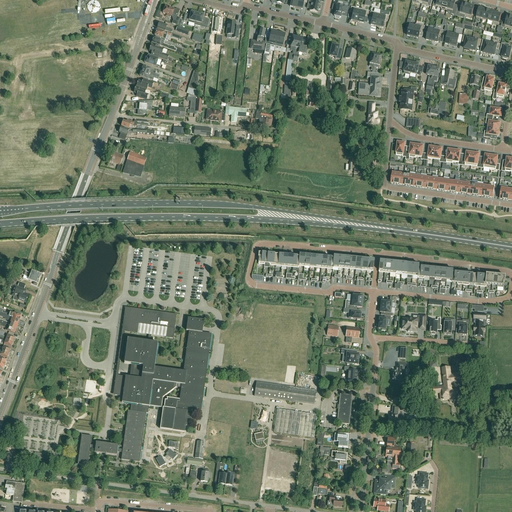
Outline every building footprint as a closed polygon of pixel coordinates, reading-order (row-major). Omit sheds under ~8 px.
[(297,0),(296,8),(302,10),(304,3),(306,4),(307,0),(297,0)] [(308,0),(308,4),(311,4),(310,11),(317,13),(318,9),(320,10),(321,6),(319,5),(320,1),(316,0),(308,0)] [(443,0),(441,8),(447,10),(450,0),(449,0),(443,0)] [(450,0),(447,10),(448,9),(453,10),(452,13),(455,14),(457,8),(454,7),(455,2),(455,1),(450,0)] [(343,6),(344,2),(338,1),(336,10),(335,10),(334,15),(335,15),(334,16),(335,16),(335,17),(340,18),(340,17),(341,18),(342,13),(347,14),(349,7),(343,6)] [(465,17),(466,15),(468,5),(463,4),(461,9),(458,8),(457,14),(460,15),(460,14),(465,16),(465,17)] [(474,7),(468,5),(466,15),(471,16),(474,7)] [(163,13),(172,16),(172,14),(178,16),(180,10),(176,9),(172,8),(171,9),(165,6),(163,13)] [(351,21),(357,22),(360,9),(351,7),(350,13),(353,14),(351,21)] [(482,20),(485,10),(479,8),(476,18),(482,20)] [(360,9),(357,22),(363,23),(365,17),(368,18),(369,11),(360,9)] [(482,19),(488,20),(490,12),(490,11),(485,10),(482,20),(482,19)] [(189,19),(184,18),(183,21),(195,24),(194,25),(197,14),(196,13),(197,13),(192,11),(192,12),(191,12),(190,15),(189,19)] [(370,25),(377,27),(380,15),(380,14),(371,12),(369,18),(372,19),(370,25)] [(199,14),(197,14),(194,25),(207,29),(208,26),(205,25),(206,22),(202,21),(203,19),(204,15),(203,15),(203,14),(199,13),(199,14)] [(496,13),(492,24),(498,26),(501,15),(496,13)] [(385,16),(380,15),(377,27),(383,28),(384,22),(387,22),(389,16),(385,15),(385,16)] [(504,28),(510,30),(511,21),(511,17),(508,16),(508,17),(507,16),(506,22),(503,21),(501,27),(504,28)] [(175,21),(172,20),(171,24),(177,26),(180,18),(176,17),(175,21)] [(217,33),(216,39),(216,45),(222,46),(223,30),(220,30),(221,24),(221,20),(214,19),(213,33),(217,33)] [(407,22),(406,28),(409,29),(408,34),(407,36),(413,37),(416,24),(415,27),(410,25),(410,23),(407,22)] [(157,28),(165,31),(170,33),(171,30),(166,28),(167,26),(159,23),(157,28)] [(227,35),(232,35),(232,38),(238,39),(239,27),(235,27),(236,24),(228,23),(227,35)] [(416,24),(413,37),(419,38),(419,37),(420,32),(423,33),(425,26),(416,24)] [(188,35),(189,32),(177,27),(176,31),(188,35)] [(432,41),(435,29),(434,30),(429,28),(429,30),(425,29),(425,33),(428,34),(426,40),(432,41)] [(265,31),(260,29),(258,37),(261,38),(259,42),(251,41),(251,49),(264,50),(264,43),(263,43),(265,31)] [(435,29),(432,41),(438,43),(439,36),(442,37),(444,31),(435,29)] [(173,34),(170,33),(165,31),(164,32),(157,30),(155,35),(155,36),(165,40),(167,35),(179,40),(180,37),(173,34)] [(445,44),(451,45),(454,34),(448,32),(445,31),(442,43),(445,43),(445,44)] [(265,40),(265,44),(275,47),(278,33),(271,32),(270,39),(266,38),(265,40)] [(278,33),(275,47),(282,48),(285,35),(278,33)] [(459,35),(454,34),(451,45),(457,46),(458,43),(458,41),(461,42),(463,36),(459,35)] [(152,41),(152,43),(167,49),(175,52),(176,49),(174,49),(175,48),(171,46),(170,46),(164,44),(165,40),(155,36),(155,38),(153,38),(153,39),(153,38),(152,41)] [(290,46),(291,47),(290,51),(293,51),(292,54),(289,54),(288,59),(293,60),(294,53),(295,48),(297,38),(292,36),(290,46)] [(464,49),(470,50),(472,38),(467,37),(464,36),(462,42),(465,43),(464,49)] [(293,60),(297,61),(299,53),(302,54),(302,55),(305,57),(308,55),(307,52),(306,51),(307,47),(301,46),(302,39),(297,38),(295,48),(294,53),(293,60)] [(473,38),(472,38),(470,50),(476,51),(477,46),(480,46),(481,40),(478,39),(478,41),(472,40),(473,38)] [(483,53),(489,54),(491,44),(485,43),(486,41),(483,40),(481,47),(484,47),(483,53)] [(505,44),(502,43),(500,50),(504,50),(502,55),(502,57),(503,58),(506,59),(507,58),(509,59),(511,48),(505,47),(505,44)] [(491,44),(489,54),(494,56),(496,50),(499,51),(500,44),(497,44),(497,45),(491,44)] [(149,51),(152,52),(151,56),(167,61),(171,62),(172,60),(168,58),(168,57),(162,55),(164,49),(163,49),(151,45),(149,51)] [(338,51),(338,49),(339,47),(338,46),(339,46),(335,45),(335,46),(332,45),(331,48),(330,48),(329,52),(330,52),(330,56),(335,57),(335,59),(340,60),(342,52),(339,52),(338,51)] [(345,58),(353,60),(356,51),(347,49),(345,58)] [(372,71),(372,73),(375,73),(376,68),(379,68),(382,56),(377,55),(373,71),(372,71)] [(144,62),(145,63),(155,67),(156,65),(159,66),(161,61),(158,60),(158,59),(148,56),(147,59),(146,59),(145,59),(144,62)] [(410,75),(413,63),(406,62),(404,72),(406,72),(406,74),(410,75)] [(419,65),(413,63),(410,75),(410,76),(411,73),(420,76),(420,73),(417,72),(419,65)] [(142,71),(159,78),(160,76),(155,74),(156,71),(143,67),(142,67),(141,69),(142,70),(142,71)] [(437,83),(440,69),(434,68),(431,83),(430,85),(433,86),(434,82),(437,83)] [(448,85),(455,86),(456,80),(453,79),(454,72),(447,70),(445,78),(446,78),(445,81),(444,85),(448,86),(448,85)] [(159,78),(142,71),(141,73),(140,73),(139,75),(140,76),(153,81),(154,79),(158,80),(159,78)] [(194,71),(188,88),(197,91),(199,72),(194,71)] [(379,83),(379,79),(380,77),(378,77),(374,77),(374,73),(375,73),(372,73),(367,72),(367,78),(371,78),(370,85),(359,84),(358,95),(369,96),(376,97),(378,97),(379,89),(380,89),(380,88),(380,84),(379,83)] [(475,90),(478,91),(479,86),(478,86),(478,85),(480,78),(472,76),(470,85),(476,86),(475,90)] [(491,78),(487,77),(486,85),(482,84),(481,90),(485,91),(491,92),(494,79),(491,79),(491,78)] [(143,79),(142,82),(138,81),(138,83),(137,83),(136,85),(136,86),(136,87),(147,90),(148,87),(152,89),(154,83),(143,79)] [(495,91),(493,99),(496,100),(497,97),(503,98),(505,92),(505,93),(506,89),(505,89),(506,86),(503,85),(503,84),(500,84),(499,84),(498,91),(495,91)] [(147,91),(147,90),(136,87),(135,88),(134,90),(134,91),(134,93),(137,94),(136,97),(146,100),(148,95),(145,94),(146,91),(147,91)] [(401,98),(400,98),(400,97),(399,102),(401,102),(400,110),(412,111),(414,92),(417,92),(417,88),(411,88),(411,91),(402,90),(401,98)] [(467,105),(467,100),(468,95),(462,94),(462,99),(459,99),(459,104),(467,105)] [(190,102),(190,107),(195,108),(196,97),(187,98),(187,102),(190,102)] [(142,116),(142,113),(146,114),(146,110),(150,110),(151,101),(138,102),(139,104),(136,104),(136,109),(138,110),(138,112),(139,112),(139,113),(139,115),(142,116)] [(374,111),(374,108),(375,104),(369,103),(367,123),(377,124),(378,124),(379,123),(379,122),(379,121),(379,120),(378,119),(377,118),(377,112),(374,112),(374,111)] [(231,118),(231,122),(236,123),(237,117),(246,117),(247,109),(238,108),(237,112),(232,111),(232,110),(229,110),(229,106),(226,106),(225,115),(232,115),(231,117),(231,118)] [(170,108),(169,116),(184,117),(185,109),(170,108)] [(487,118),(493,119),(493,116),(501,117),(502,113),(501,113),(502,110),(496,109),(496,108),(493,108),(493,109),(489,108),(488,115),(487,115),(487,118)] [(207,120),(220,121),(221,113),(208,111),(207,120)] [(259,120),(264,121),(263,124),(265,126),(268,127),(271,126),(273,116),(257,112),(256,119),(259,120)] [(488,124),(487,128),(499,130),(499,127),(500,127),(500,123),(492,122),(493,119),(487,118),(486,124),(488,124)] [(148,126),(148,122),(135,121),(134,123),(127,121),(126,122),(123,121),(121,126),(129,129),(130,126),(133,127),(137,127),(137,125),(148,126)] [(194,135),(196,135),(210,136),(211,129),(195,128),(194,135)] [(498,132),(499,130),(487,128),(486,134),(484,134),(484,137),(490,138),(490,135),(498,136),(499,132),(498,132)] [(406,157),(407,151),(404,151),(404,146),(405,143),(398,142),(397,148),(396,148),(396,151),(397,152),(396,155),(403,156),(402,157),(406,157)] [(415,144),(412,144),(411,144),(410,152),(407,151),(406,157),(405,160),(409,160),(409,157),(415,158),(417,145),(415,145),(415,144)] [(423,146),(417,145),(415,158),(416,157),(421,158),(421,160),(424,160),(425,154),(422,153),(423,146)] [(425,154),(424,160),(428,161),(428,159),(434,160),(436,148),(430,147),(428,154),(425,154)] [(443,163),(444,157),(441,156),(442,149),(436,148),(434,160),(440,160),(440,162),(443,163)] [(447,163),(452,163),(454,151),(448,150),(447,157),(444,157),(443,163),(447,163)] [(460,151),(454,151),(452,163),(453,164),(453,162),(458,163),(458,165),(462,165),(462,159),(459,159),(460,151)] [(120,165),(123,156),(113,152),(110,161),(120,165)] [(130,152),(127,160),(123,173),(141,177),(144,166),(147,158),(130,152)] [(465,165),(471,166),(473,153),(467,152),(466,160),(462,159),(462,165),(465,166),(465,165)] [(480,168),(481,162),(478,162),(479,154),(473,153),(471,166),(477,167),(477,168),(480,168)] [(490,169),(491,156),(485,155),(484,162),(481,162),(480,168),(484,169),(484,168),(490,169)] [(491,156),(490,169),(495,170),(499,171),(500,165),(497,164),(498,157),(491,156)] [(511,172),(511,166),(511,158),(507,158),(506,166),(503,165),(502,171),(505,172),(505,171),(511,172)] [(368,170),(376,171),(377,161),(368,161),(368,166),(364,166),(364,170),(368,170)] [(24,271),(23,273),(39,279),(41,275),(32,271),(31,274),(24,271)] [(38,284),(39,279),(23,273),(22,275),(29,278),(28,280),(34,282),(33,284),(36,286),(37,284),(38,284)] [(499,276),(498,287),(503,288),(504,282),(505,282),(506,276),(499,276)] [(18,302),(19,300),(26,303),(29,295),(25,294),(27,290),(14,286),(11,296),(14,297),(13,300),(18,302)] [(380,303),(380,307),(392,308),(393,297),(390,297),(389,302),(381,301),(381,303),(380,303)] [(363,306),(363,302),(350,301),(349,306),(349,309),(355,310),(355,307),(357,307),(362,308),(362,306),(363,306)] [(380,313),(381,313),(386,313),(386,316),(392,317),(393,314),(391,314),(392,308),(380,307),(379,311),(380,311),(380,313)] [(147,342),(128,339),(124,364),(133,365),(132,377),(125,377),(125,378),(117,377),(115,395),(123,396),(122,403),(131,404),(130,411),(128,411),(122,450),(117,449),(118,445),(96,442),(95,446),(90,445),(92,436),(82,435),(77,465),(87,466),(90,448),(95,449),(94,453),(117,456),(117,452),(122,453),(121,460),(139,462),(146,414),(148,414),(149,406),(161,408),(163,398),(176,388),(177,384),(182,385),(180,399),(167,397),(167,400),(165,400),(164,407),(163,407),(160,429),(185,432),(186,425),(190,426),(192,412),(201,413),(212,335),(202,333),(204,321),(188,318),(186,331),(189,331),(183,372),(155,368),(158,344),(150,343),(151,335),(166,337),(166,338),(170,338),(173,338),(175,324),(176,315),(169,314),(127,308),(124,331),(135,333),(137,334),(137,333),(149,335),(147,342)] [(349,309),(348,309),(347,313),(349,313),(348,318),(356,319),(356,320),(361,320),(362,317),(361,316),(361,314),(360,314),(355,313),(355,310),(349,309)] [(19,320),(21,316),(10,312),(10,313),(9,313),(9,314),(2,312),(2,313),(7,315),(7,316),(19,320)] [(476,323),(476,327),(475,331),(475,336),(477,336),(481,336),(483,336),(483,332),(485,332),(485,328),(484,327),(485,323),(478,323),(479,319),(483,319),(483,315),(484,315),(474,314),(474,323),(476,323)] [(19,320),(7,316),(6,318),(11,320),(11,322),(10,323),(15,325),(15,324),(18,325),(19,320)] [(379,319),(378,329),(382,329),(382,330),(386,331),(387,326),(385,326),(386,319),(390,320),(391,317),(385,316),(384,319),(379,319)] [(420,329),(425,329),(426,316),(421,316),(421,319),(408,318),(408,319),(403,319),(402,330),(408,330),(408,332),(412,332),(412,331),(417,332),(418,323),(420,323),(420,329)] [(437,333),(437,331),(437,326),(441,326),(441,319),(438,318),(438,320),(431,320),(430,333),(431,333),(431,334),(435,335),(435,333),(437,333)] [(15,325),(10,323),(10,324),(0,320),(0,323),(16,330),(17,326),(18,325),(15,324),(15,325)] [(452,326),(455,327),(456,320),(450,320),(450,323),(445,322),(444,334),(448,334),(448,335),(451,335),(451,334),(452,334),(452,331),(452,326)] [(457,321),(456,327),(460,327),(459,334),(459,335),(467,335),(467,334),(468,334),(468,330),(467,330),(468,324),(462,324),(462,321),(457,321)] [(7,331),(14,334),(16,330),(0,323),(0,326),(8,329),(7,331)] [(337,337),(339,327),(328,326),(327,336),(337,337)] [(347,337),(352,337),(358,338),(359,329),(347,328),(346,337),(347,337)] [(4,345),(12,348),(13,343),(0,337),(0,340),(2,341),(1,343),(4,344),(4,345)] [(436,351),(429,348),(427,354),(433,357),(436,351)] [(358,362),(359,355),(351,354),(352,350),(341,349),(341,354),(347,355),(346,363),(355,364),(355,361),(358,362)] [(0,355),(7,359),(9,354),(0,350),(0,353),(1,354),(0,355)] [(403,381),(403,380),(403,376),(404,376),(405,369),(406,369),(406,368),(407,364),(397,363),(397,368),(397,369),(396,369),(396,371),(397,371),(397,372),(393,371),(393,372),(392,379),(392,380),(393,380),(397,380),(397,382),(402,382),(402,381),(403,381)] [(355,371),(356,368),(349,367),(349,371),(348,381),(356,382),(357,371),(355,371)] [(451,383),(461,382),(460,373),(450,374),(450,367),(442,368),(444,387),(437,387),(438,392),(440,392),(441,400),(443,400),(444,400),(450,399),(450,400),(450,401),(451,402),(452,403),(453,403),(454,403),(455,402),(456,402),(456,401),(456,400),(456,396),(457,395),(456,394),(455,390),(452,390),(451,383)] [(316,390),(289,387),(256,382),(255,396),(314,404),(316,390)] [(340,394),(339,406),(337,423),(349,424),(352,395),(340,394)] [(400,426),(401,418),(400,418),(400,419),(399,419),(400,407),(393,407),(393,414),(391,413),(391,417),(389,417),(389,425),(400,426)] [(277,410),(274,432),(274,433),(314,438),(317,415),(277,410)] [(263,433),(254,435),(255,441),(264,439),(263,433)] [(349,434),(339,433),(337,433),(337,442),(338,442),(338,447),(347,448),(347,449),(348,449),(348,443),(347,442),(347,434),(349,434)] [(393,458),(394,447),(393,447),(394,439),(388,438),(387,446),(386,446),(385,457),(393,458)] [(205,442),(197,441),(195,458),(203,459),(205,442)] [(399,463),(398,463),(398,458),(400,458),(401,448),(394,447),(393,458),(392,469),(399,469),(399,463)] [(167,455),(165,457),(169,461),(172,459),(173,460),(177,456),(170,449),(166,454),(167,455)] [(334,460),(340,461),(340,463),(346,464),(347,453),(332,452),(331,457),(335,458),(334,460)] [(161,456),(156,459),(160,467),(166,464),(161,456)] [(202,467),(203,460),(188,458),(187,465),(202,467)] [(216,468),(215,478),(219,478),(218,484),(225,485),(227,475),(222,474),(223,471),(220,471),(220,468),(216,468)] [(227,475),(225,485),(232,486),(233,480),(236,481),(237,473),(231,472),(231,475),(227,475)] [(427,484),(428,474),(420,473),(419,477),(417,476),(416,485),(418,485),(418,488),(428,489),(428,485),(428,484),(427,484)] [(380,482),(376,481),(375,493),(386,494),(386,490),(389,490),(390,484),(394,484),(395,478),(384,477),(384,481),(380,480),(380,482)] [(24,484),(15,483),(7,482),(6,486),(5,486),(5,491),(7,491),(6,495),(13,496),(13,502),(12,501),(12,502),(22,503),(25,483),(24,483),(24,484)] [(335,497),(330,496),(329,502),(334,502),(333,507),(337,508),(337,506),(341,506),(342,506),(343,502),(342,502),(342,500),(334,499),(335,497)] [(425,510),(424,510),(425,500),(417,499),(417,503),(414,502),(414,511),(416,511),(415,511),(425,511),(425,510)] [(377,510),(380,511),(388,511),(389,506),(385,505),(385,501),(374,500),(373,507),(378,507),(377,510)]
